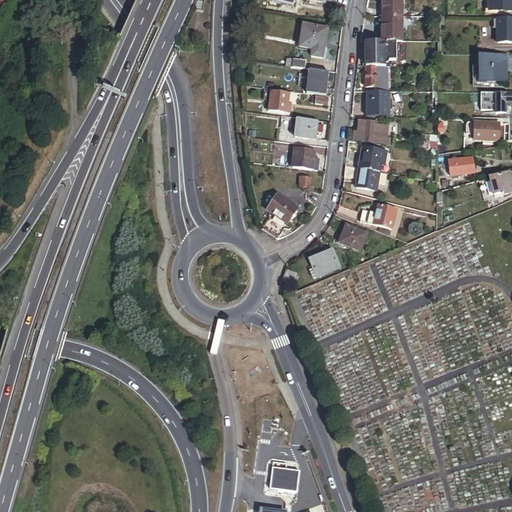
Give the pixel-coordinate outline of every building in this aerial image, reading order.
[(273,0),(273,7),(293,10),(295,0),(273,0)] [(308,0),(308,6),(324,10),(326,0),(308,0)] [(382,0),(382,20),(402,20),(401,0),(382,0)] [(483,0),(484,19),(499,19),(499,16),(487,16),(486,0),(483,0)] [(499,16),(511,15),(511,0),(486,0),(487,16),(499,16)] [(398,46),(401,46),(402,20),(382,20),(382,46),(388,46),(398,46)] [(444,21),(436,21),(435,58),(440,58),(440,30),(444,30),(444,21)] [(494,46),(511,46),(511,21),(494,22),(494,46)] [(311,61),(322,62),(326,32),(302,29),(299,51),(312,53),(311,61)] [(388,71),(388,65),(388,46),(382,46),(366,46),(366,71),(388,71)] [(388,65),(398,65),(398,46),(388,46),(388,65)] [(501,85),(501,78),(501,71),(501,59),(477,59),(477,85),(501,85)] [(285,71),(306,73),(306,65),(286,62),(285,71)] [(384,75),(391,76),(391,71),(388,71),(366,71),(366,80),(366,83),(366,92),(384,92),(384,75)] [(306,98),(326,100),(329,77),(309,74),(306,98)] [(367,120),(389,120),(389,96),(367,95),(367,120)] [(511,95),(479,96),(479,111),(493,111),(493,114),(505,114),(505,107),(511,107),(511,95)] [(290,111),(288,111),(289,99),(270,96),(268,115),(289,118),(290,111)] [(315,108),(327,110),(328,103),(316,101),(315,108)] [(315,144),(316,135),(317,131),(317,125),(296,123),(294,142),(315,144)] [(379,142),(375,142),(376,126),(365,125),(364,133),(359,133),(359,135),(356,135),(355,144),(383,147),(384,141),(379,141),(379,142)] [(473,144),(498,145),(498,126),(465,126),(465,138),(473,138),(473,144)] [(427,152),(437,153),(437,139),(422,137),(421,144),(428,145),(427,151),(427,152)] [(381,169),(384,169),(387,155),(363,151),(359,173),(380,176),(381,169)] [(437,168),(437,153),(427,152),(422,152),(421,162),(432,162),(432,167),(437,168)] [(293,172),(312,174),(314,156),(295,154),(293,172)] [(450,180),(474,180),(474,164),(450,164),(450,180)] [(345,181),(358,183),(359,173),(346,171),(345,181)] [(356,191),(377,195),(380,176),(359,173),(358,183),(356,191)] [(494,201),(511,195),(511,193),(507,176),(488,182),(494,201)] [(300,191),(311,192),(311,182),(301,182),(300,191)] [(269,215),(287,227),(297,212),(276,198),(266,213),(269,215)] [(359,226),(392,233),(396,213),(378,209),(376,218),(362,214),(359,226)] [(284,232),(291,231),(302,215),(297,212),(287,227),(284,232)] [(261,232),(277,243),(284,232),(287,227),(269,215),(268,219),(269,220),(261,232)] [(338,247),(359,255),(366,237),(345,229),(338,247)] [(380,232),(379,237),(389,241),(391,235),(380,232)] [(315,279),(338,270),(332,255),(309,264),(310,266),(315,279)] [(312,280),(315,279),(310,266),(306,267),(312,280)] [(284,283),(297,287),(301,273),(288,270),(284,283)] [(253,377),(263,408),(278,403),(268,373),(253,377)] [(286,464),(273,463),(270,487),(297,490),(300,469),(286,468),(286,464)]
